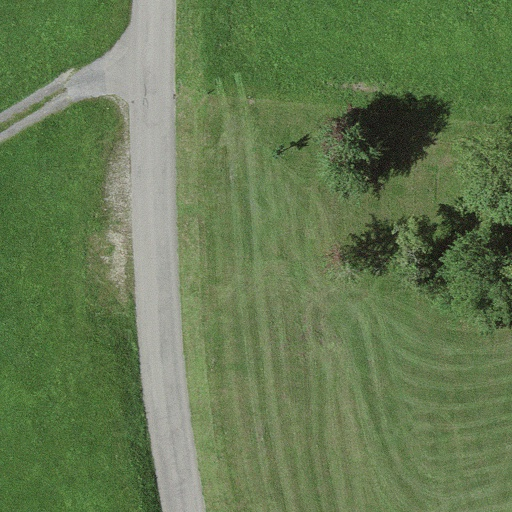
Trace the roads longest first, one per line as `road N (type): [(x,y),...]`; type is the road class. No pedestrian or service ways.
road 1 (tertiary): [(157,0),(156,270),(185,511)]
road 2 (track): [(154,50),(0,134)]
